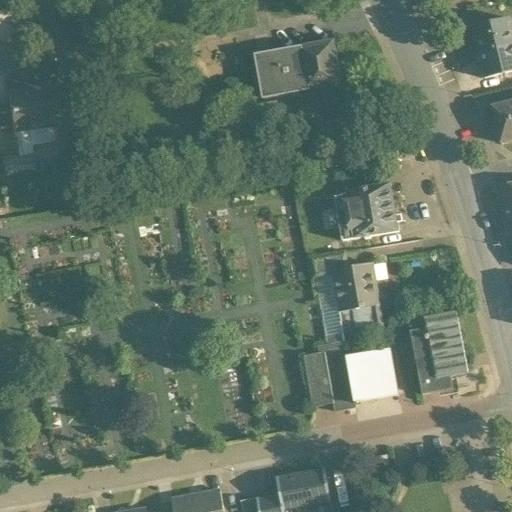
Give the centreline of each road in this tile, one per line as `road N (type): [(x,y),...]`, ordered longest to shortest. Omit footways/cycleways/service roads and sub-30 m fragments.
road 1 (residential): [(0,501),(511,404)]
road 2 (secondary): [(381,0),(459,182)]
road 3 (secondary): [(459,182),(511,356)]
